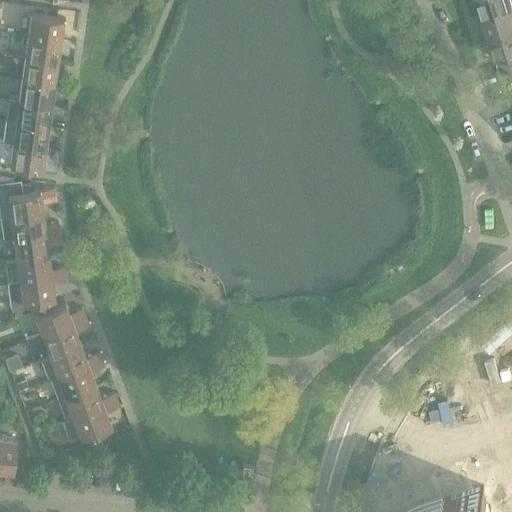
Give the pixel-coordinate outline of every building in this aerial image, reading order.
[(475,0),(481,17),(511,6),(511,2),(511,0),(475,0)] [(511,6),(481,17),(488,37),(511,29),(511,6)] [(32,13),(29,35),(61,40),(64,18),(32,13)] [(511,29),(488,37),(494,59),(511,53),(511,29)] [(29,35),(26,57),(58,61),(61,40),(29,35)] [(26,57),(23,78),(55,83),(58,61),(26,57)] [(434,73),(412,82),(416,92),(438,83),(434,73)] [(23,78),(20,100),(52,104),(55,83),(23,78)] [(10,98),(7,120),(17,121),(49,125),(52,104),(20,100),(10,98)] [(17,121),(14,142),(46,147),(49,125),(17,121)] [(43,169),(46,147),(14,142),(10,164),(43,169)] [(0,195),(8,194),(11,216),(43,212),(42,198),(56,196),(54,188),(22,192),(21,180),(0,182),(0,195)] [(11,216),(14,238),(60,231),(59,224),(45,226),(43,212),(11,216)] [(60,231),(14,238),(17,259),(49,255),(48,247),(62,245),(60,231)] [(5,261),(8,282),(66,274),(65,266),(51,268),(49,255),(17,259),(5,261)] [(25,307),(24,303),(55,298),(53,284),(67,282),(66,274),(8,282),(12,309),(25,307)] [(34,315),(42,336),(86,319),(84,312),(71,317),(66,303),(34,315)] [(42,336),(49,357),(81,344),(76,332),(89,327),(86,319),(42,336)] [(48,380),(49,380),(101,360),(99,353),(86,357),(81,344),(49,357),(40,360),(48,380)] [(18,353),(5,358),(10,370),(23,365),(18,353)] [(101,360),(49,380),(57,400),(96,385),(92,373),(104,368),(101,360)] [(25,379),(17,382),(19,390),(28,386),(25,379)] [(57,400),(65,420),(117,400),(114,393),(101,398),(96,385),(57,400)] [(33,398),(24,401),(27,410),(36,407),(33,398)] [(117,400),(65,420),(61,421),(68,442),(80,438),(112,426),(107,412),(120,407),(117,400)] [(39,419),(29,422),(33,431),(42,427),(39,419)] [(0,468),(5,469),(4,483),(12,484),(13,471),(14,471),(14,469),(17,439),(0,436),(0,468)] [(46,445),(39,448),(43,460),(56,455),(54,449),(46,445)] [(243,475),(241,491),(249,491),(250,476),(243,475)] [(487,511),(487,510),(492,508),(484,485),(446,497),(438,500),(409,511),(408,511),(487,511)]
